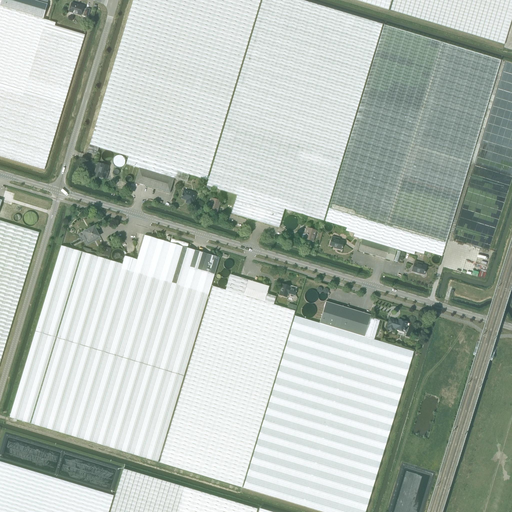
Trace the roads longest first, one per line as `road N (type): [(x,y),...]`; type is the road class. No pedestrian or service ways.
road 1 (tertiary): [(511,327),(57,190)]
road 2 (unclassified): [(0,391),(57,190)]
road 3 (unclassified): [(57,190),(113,3)]
